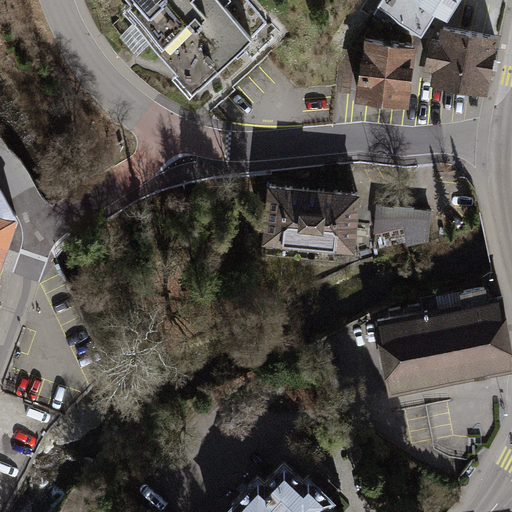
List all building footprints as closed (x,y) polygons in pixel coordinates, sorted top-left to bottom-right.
[(133,0),(125,8),(141,25),(168,0),(133,0)] [(168,0),(141,25),(137,29),(176,71),(171,76),(189,96),(252,38),(220,3),(217,0),(168,0)] [(383,0),(375,13),(422,42),(437,18),(450,26),(465,0),(383,0)] [(499,37),(441,27),(438,39),(430,38),(423,69),(433,71),(431,84),(488,95),(499,37)] [(415,45),(362,39),(355,99),(408,105),(415,45)] [(339,67),(336,92),(351,93),(355,51),(350,50),(339,67)] [(358,194),(266,186),(261,243),(284,245),(283,257),(344,262),(345,252),(353,252),(358,194)] [(0,262),(14,221),(15,221),(17,216),(15,212),(13,211),(0,188),(0,262)] [(394,207),(376,205),(373,233),(403,228),(407,245),(428,240),(432,210),(414,209),(415,207),(394,205),(394,207)] [(511,367),(501,303),(382,324),(394,391),(511,370),(511,367)] [(300,463),(283,481),(274,471),(241,504),(249,511),(344,511),(336,504),(348,492),(326,471),(317,480),(300,463)]
